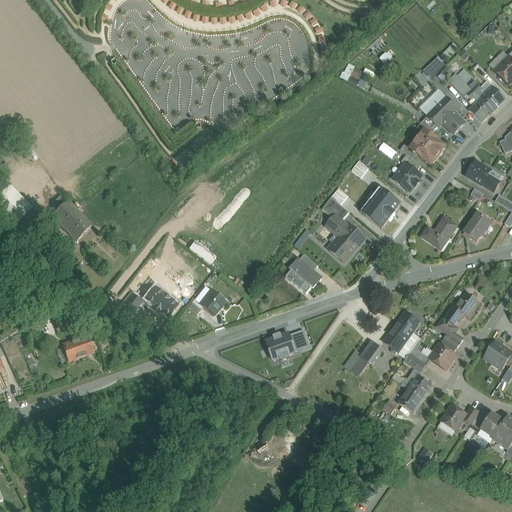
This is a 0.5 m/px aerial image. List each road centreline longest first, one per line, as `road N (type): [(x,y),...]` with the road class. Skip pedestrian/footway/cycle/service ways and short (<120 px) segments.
road 1 (unclassified): [(199,348),(402,453)]
road 2 (unclassified): [(199,348),(0,268)]
road 3 (residential): [(511,105),(395,247)]
road 4 (residential): [(199,348),(359,292)]
road 5 (unclassified): [(0,421),(119,377)]
road 6 (track): [(359,292),(288,395)]
